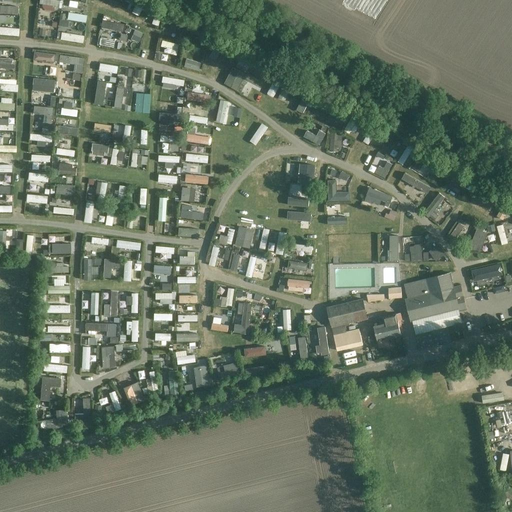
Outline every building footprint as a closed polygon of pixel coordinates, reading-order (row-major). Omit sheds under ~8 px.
[(0,0),(0,20),(0,21),(1,15),(12,16),(13,0),(0,0)] [(42,11),(46,12),(48,6),(38,3),(35,15),(40,17),(42,11)] [(80,17),(80,9),(60,8),(60,16),(80,17)] [(136,42),(133,25),(120,27),(123,44),(136,42)] [(53,28),(52,36),(77,38),(78,30),(53,28)] [(157,43),(156,51),(170,53),(172,38),(155,35),(154,42),(157,43)] [(190,68),(193,57),(180,53),(177,64),(190,68)] [(111,78),(119,79),(121,72),(126,73),(128,64),(115,61),(113,70),(112,70),(111,78)] [(49,72),(50,63),(43,62),(41,70),(49,72)] [(217,78),(230,85),(239,69),(226,62),(217,78)] [(136,65),(136,73),(146,74),(146,65),(136,65)] [(10,79),(0,78),(0,86),(10,87),(10,79)] [(132,100),(133,105),(139,105),(138,98),(136,98),(135,86),(125,86),(126,101),(132,100)] [(180,88),(180,96),(194,96),(194,88),(180,88)] [(0,93),(0,106),(12,107),(12,100),(5,100),(5,93),(0,93)] [(54,96),(54,111),(73,112),(73,103),(75,103),(76,97),(54,96)] [(183,111),(183,118),(202,119),(202,112),(183,111)] [(117,130),(125,130),(126,121),(118,120),(117,130)] [(49,130),(45,130),(45,134),(70,135),(71,122),(42,121),(42,126),(49,126),(49,130)] [(315,141),(318,135),(300,125),(296,132),(315,141)] [(0,137),(11,135),(9,127),(0,129),(0,137)] [(196,139),(198,131),(177,127),(175,135),(196,139)] [(327,142),(335,141),(335,129),(327,129),(327,142)] [(143,141),(142,130),(133,130),(133,141),(143,141)] [(336,134),(335,142),(343,142),(343,134),(336,134)] [(0,140),(0,147),(8,148),(9,141),(0,140)] [(48,144),(48,151),(67,152),(67,145),(48,144)] [(105,144),(103,160),(109,161),(111,145),(105,144)] [(391,153),(393,148),(386,145),(384,151),(391,153)] [(132,150),(132,149),(125,148),(123,162),(133,164),(134,159),(139,160),(141,152),(132,150)] [(179,150),(178,158),(201,158),(201,151),(179,150)] [(400,161),(403,154),(394,152),(392,158),(400,161)] [(369,168),(381,175),(390,160),(377,153),(369,168)] [(68,160),(52,159),(51,170),(68,171),(68,160)] [(293,175),(294,159),(284,159),(283,174),(293,175)] [(401,167),(396,175),(421,191),(426,183),(401,167)] [(183,168),(183,172),(175,172),(175,179),(194,179),(194,168),(183,168)] [(346,196),(346,188),(333,188),(332,175),(323,175),(323,196),(346,196)] [(393,182),(399,185),(402,180),(397,176),(393,182)] [(91,179),(93,190),(102,188),(100,177),(91,179)] [(66,191),(67,182),(48,180),(48,190),(66,191)] [(108,181),(107,191),(119,192),(119,181),(108,181)] [(141,200),(141,183),(126,183),(126,200),(141,200)] [(188,196),(188,184),(173,184),(173,196),(188,196)] [(368,200),(368,202),(382,206),(386,191),(362,184),(358,197),(368,200)] [(168,198),(169,188),(160,187),(159,197),(168,198)] [(433,218),(448,199),(434,188),(419,207),(433,218)] [(171,213),(181,213),(183,201),(172,200),(171,213)] [(98,220),(106,220),(107,202),(99,202),(98,220)] [(385,203),(381,210),(389,214),(393,207),(385,203)] [(127,224),(130,207),(122,205),(119,222),(127,224)] [(322,210),(323,219),(342,218),(341,209),(322,210)] [(511,235),(511,213),(500,218),(503,226),(504,225),(508,236),(511,235)] [(498,219),(491,220),(497,240),(503,238),(498,219)] [(246,243),(247,221),(239,221),(238,242),(246,243)] [(190,224),(171,223),(171,231),(190,232),(190,224)] [(223,223),(220,239),(227,240),(229,224),(223,223)] [(491,225),(472,224),(471,245),(486,246),(487,234),(490,235),(491,225)] [(41,231),(43,238),(49,236),(47,229),(41,231)] [(26,230),(17,230),(17,250),(26,250),(26,230)] [(396,230),(384,230),(385,255),(396,255),(396,230)] [(83,241),(104,242),(105,233),(84,232),(83,241)] [(299,247),(306,250),(309,241),(286,234),(283,246),(298,250),(299,247)] [(107,235),(107,244),(135,245),(135,236),(107,235)] [(431,256),(440,249),(431,236),(422,242),(431,256)] [(270,249),(279,250),(280,237),(271,237),(270,249)] [(42,238),(42,250),(65,250),(65,239),(42,238)] [(407,239),(408,256),(426,256),(426,247),(419,247),(419,239),(407,239)] [(233,266),(234,265),(240,265),(241,254),(236,254),(236,250),(226,249),(225,266),(233,266)] [(259,259),(253,258),(254,252),(244,251),(241,270),(256,273),(259,259)] [(94,253),(94,273),(103,272),(103,264),(110,263),(110,253),(94,253)] [(127,276),(126,255),(115,255),(115,276),(127,276)] [(303,267),(304,259),(284,255),(282,263),(303,267)] [(44,258),(45,269),(61,267),(60,261),(56,262),(55,257),(44,258)] [(481,283),(480,278),(497,275),(494,264),(467,270),(470,285),(481,283)] [(266,274),(272,276),(274,267),(269,265),(266,274)] [(191,277),(190,269),(169,270),(169,278),(191,277)] [(305,284),(306,271),(281,270),(281,283),(305,284)] [(450,273),(405,284),(408,298),(406,299),(409,312),(411,321),(412,321),(415,334),(425,331),(424,330),(431,328),(431,330),(459,323),(456,310),(458,310),(459,309),(459,311),(466,310),(464,300),(461,285),(454,287),(450,273)] [(38,280),(38,289),(62,289),(62,280),(38,280)] [(216,290),(219,285),(213,280),(209,285),(216,290)] [(397,282),(382,282),(382,294),(397,293),(397,282)] [(490,286),(494,294),(502,290),(498,282),(490,286)] [(214,301),(228,302),(229,283),(221,283),(220,292),(214,292),(214,301)] [(96,311),(109,311),(109,286),(103,286),(103,298),(96,298),(96,311)] [(123,288),(122,308),(130,308),(130,288),(123,288)] [(227,330),(242,331),(243,298),(232,298),(231,319),(227,319),(227,330)] [(328,308),(332,327),(342,325),(367,318),(363,299),(337,306),(328,308)] [(248,300),(249,311),(265,311),(265,300),(248,300)] [(286,325),(286,304),(278,304),(279,326),(286,325)] [(402,320),(400,313),(383,318),(383,321),(379,322),(379,325),(374,326),(377,341),(401,335),(401,334),(403,333),(400,320),(402,320)] [(131,316),(118,316),(118,326),(123,326),(123,337),(132,337),(131,316)] [(107,318),(78,319),(78,331),(86,331),(86,328),(95,327),(95,332),(107,332),(107,318)] [(121,329),(111,332),(113,338),(123,335),(121,329)] [(359,329),(344,333),(334,335),(338,351),(363,345),(359,329)] [(304,332),(293,332),(293,353),(304,353),(304,332)] [(42,347),(60,348),(60,339),(42,338),(42,347)] [(168,360),(174,360),(174,352),(179,352),(179,339),(156,340),(156,347),(167,346),(168,360)] [(106,364),(106,342),(93,342),(94,365),(106,364)] [(227,347),(229,356),(236,354),(234,345),(227,347)] [(219,357),(227,357),(227,349),(219,349),(219,357)] [(35,359),(35,367),(60,368),(60,360),(35,359)] [(199,359),(185,363),(189,382),(204,379),(199,359)] [(174,365),(160,366),(161,390),(174,389),(174,365)] [(150,381),(147,366),(140,367),(143,383),(150,381)] [(34,370),(35,395),(51,395),(50,370),(34,370)] [(505,386),(499,387),(498,378),(472,380),(473,398),(506,395),(505,386)] [(106,386),(100,389),(108,407),(114,404),(106,386)] [(448,391),(425,398),(427,407),(451,400),(448,391)] [(24,405),(31,404),(30,393),(23,394),(24,405)] [(92,401),(101,400),(99,393),(90,395),(92,401)] [(100,409),(106,406),(103,400),(97,403),(100,409)] [(57,421),(55,406),(47,407),(48,415),(36,416),(37,424),(57,421)] [(457,508),(474,507),(474,485),(456,485),(457,508)] [(443,509),(453,509),(454,486),(444,486),(443,509)]
